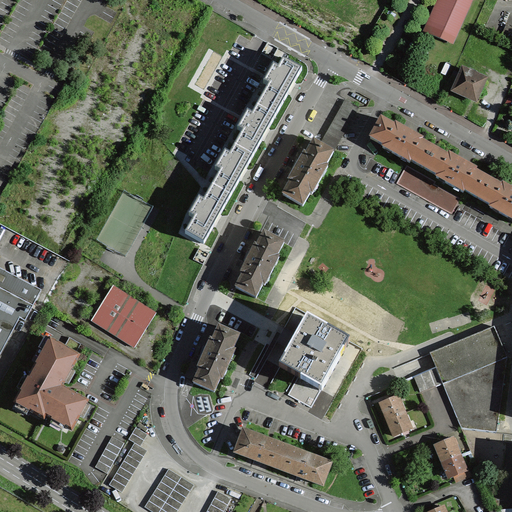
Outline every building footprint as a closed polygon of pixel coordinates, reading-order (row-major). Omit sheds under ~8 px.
[(426,23),(454,35),(470,0),(436,0),(430,14),(429,13),(428,16),(429,17),(426,23)] [(177,2),(129,84),(130,85),(153,98),(200,15),(177,2)] [(202,242),(300,69),(285,61),(286,59),(283,57),(275,70),(272,69),(273,65),(272,64),(262,82),(263,82),(265,80),(269,82),(249,117),(246,115),(247,111),(246,111),(236,128),(237,129),(239,126),(243,128),(227,156),(223,154),(225,151),(224,151),(213,168),(215,169),(217,166),(220,168),(201,203),(197,201),(199,197),(198,197),(187,215),(189,215),(190,212),(194,214),(184,232),(202,242)] [(453,69),(446,86),(469,97),(473,89),(478,91),(484,79),(473,74),(474,71),(469,68),(468,71),(462,69),(460,73),(453,69)] [(473,89),(469,97),(474,100),(478,91),(473,89)] [(288,178),(312,191),(326,165),(324,164),(331,150),(332,151),(357,106),(344,99),(318,143),(313,140),(305,154),(303,153),(297,162),(295,161),(291,168),(293,169),(288,178)] [(394,126),(380,118),(370,138),(383,145),(382,146),(408,161),(409,160),(435,175),(435,176),(462,192),(463,190),(490,205),(489,207),(511,219),(511,188),(511,190),(501,184),(501,185),(473,170),(475,169),(465,163),(466,161),(459,158),(458,159),(448,153),(446,156),(420,141),(421,138),(411,134),(413,131),(406,128),(405,129),(395,124),(394,126)] [(398,179),(453,210),(460,198),(433,183),(434,180),(406,164),(398,179)] [(311,192),(312,191),(288,178),(287,180),(290,181),(283,193),(302,204),(309,191),(311,192)] [(451,213),(453,210),(398,179),(396,182),(431,202),(429,205),(435,208),(436,205),(451,213)] [(245,261),(242,267),(240,272),(242,273),(235,285),(255,296),(262,283),(264,284),(278,256),(276,255),(282,242),(263,231),(256,245),(254,244),(249,254),(247,254),(244,260),(245,261)] [(41,289),(0,268),(0,351),(19,317),(25,320),(41,289)] [(154,316),(151,310),(112,286),(102,303),(145,329),(154,316)] [(91,320),(102,303),(95,299),(85,316),(91,320)] [(145,329),(102,303),(91,320),(134,346),(145,329)] [(279,366),(298,376),(288,395),(312,407),(322,389),(323,390),(349,340),(305,316),(279,366)] [(222,378),(231,357),(235,349),(232,347),(238,334),(218,325),(212,339),(210,338),(205,349),(202,349),(200,355),(202,356),(197,367),(199,368),(193,381),(214,391),(219,377),(222,378)] [(429,351),(436,367),(441,381),(442,383),(460,427),(466,427),(467,426),(495,430),(506,356),(493,325),(429,351)] [(49,340),(14,401),(42,417),(44,414),(70,429),(86,401),(60,386),(78,355),(74,353),(80,343),(69,337),(63,347),(49,340)] [(441,381),(436,367),(428,370),(434,384),(441,381)] [(434,384),(428,370),(421,373),(427,387),(434,384)] [(421,373),(413,376),(419,390),(427,387),(421,373)] [(380,402),(386,419),(403,412),(397,396),(380,402)] [(403,412),(386,419),(393,435),(410,428),(403,412)] [(134,427),(127,439),(133,443),(139,446),(146,434),(134,427)] [(272,465),(258,436),(245,431),(236,452),(272,465)] [(258,436),(272,465),(283,470),(270,440),(258,436)] [(434,444),(441,461),(459,454),(452,437),(434,444)] [(270,440),(283,470),(323,485),(331,464),(270,440)] [(133,443),(108,485),(121,492),(146,450),(139,446),(133,443)] [(459,454),(441,461),(448,477),(454,475),(456,481),(470,475),(467,469),(466,470),(459,454)] [(175,511),(193,485),(167,468),(143,507),(152,511),(175,511)] [(221,511),(230,498),(217,490),(204,511),(221,511)]
